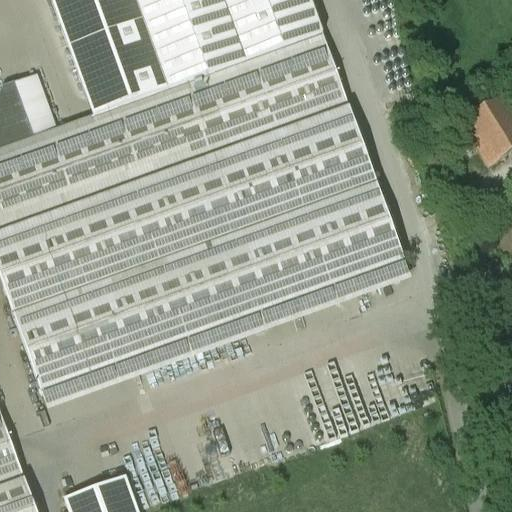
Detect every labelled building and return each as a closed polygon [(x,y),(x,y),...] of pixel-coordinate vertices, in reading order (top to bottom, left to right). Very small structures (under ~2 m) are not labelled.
[(57,0),(53,6),(94,122),(168,95),(134,0),(57,0)] [(307,0),(134,0),(168,95),(322,39),(307,0)] [(0,511),(35,511),(0,415),(0,285),(40,398),(404,266),(322,39),(168,95),(94,122),(0,155),(0,511)] [(3,91),(0,96),(0,155),(34,143),(14,88),(3,91)] [(511,112),(504,101),(463,127),(489,170),(511,155),(511,112)] [(137,511),(125,480),(63,503),(66,511),(137,511)]
